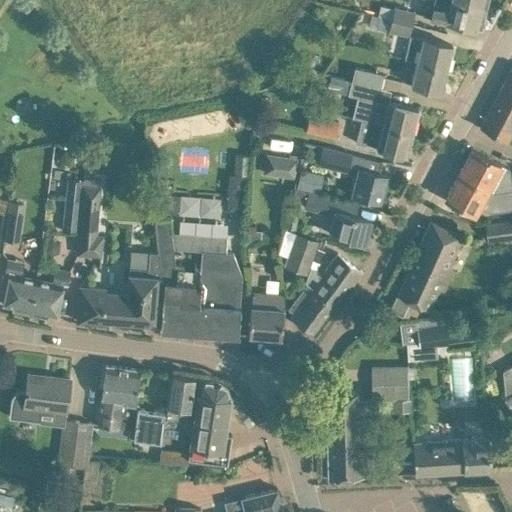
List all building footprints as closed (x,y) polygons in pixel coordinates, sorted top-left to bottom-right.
[(487,6),(462,0),(434,0),(430,17),(481,29),(487,6)] [(382,5),(379,15),(411,23),(414,11),(394,6),(393,8),(382,5)] [(411,23),(379,15),(369,13),(366,25),(408,36),(411,23)] [(404,58),(416,61),(416,60),(446,67),(452,44),(409,34),(404,58)] [(416,60),(416,61),(410,84),(440,91),(446,67),(416,60)] [(511,65),(496,95),(511,103),(511,65)] [(354,66),(351,79),(380,86),(383,73),(354,66)] [(381,124),(381,123),(411,131),(417,107),(387,100),(377,98),(380,86),(351,79),(348,94),(373,100),(368,120),(369,121),(381,124)] [(511,103),(496,95),(479,126),(511,143),(511,103)] [(222,109),(199,115),(170,122),(174,137),(200,130),(202,136),(227,130),(222,109)] [(306,129),(334,136),(338,121),(310,113),(306,129)] [(381,124),(369,121),(366,134),(357,132),(355,142),(365,144),(366,143),(376,145),(376,147),(406,154),(411,131),(381,123),(381,124)] [(317,163),(346,170),(350,152),(321,145),(317,163)] [(458,172),(494,192),(495,192),(510,189),(511,188),(511,185),(509,168),(500,164),(500,163),(471,148),(458,172)] [(267,152),(263,173),(294,179),(298,158),(267,152)] [(234,173),(247,174),(249,155),(236,154),(234,173)] [(352,195),(360,197),(380,202),(387,174),(359,167),(352,195)] [(308,190),(319,193),(324,174),(302,169),(297,187),(308,190)] [(496,201),(511,198),(510,189),(495,192),(494,192),(458,172),(445,197),(474,213),(482,197),(490,201),(496,201)] [(69,177),(67,197),(64,229),(75,230),(79,198),(81,178),(69,177)] [(79,248),(94,250),(100,183),(85,182),(79,248)] [(308,190),(304,207),(333,214),(328,232),(353,239),(352,243),(368,247),(369,242),(365,240),(370,218),(355,214),(358,203),(338,198),(319,193),(308,190)] [(160,323),(160,327),(237,333),(239,313),(239,307),(241,274),(233,252),(201,249),(200,275),(183,274),(183,265),(175,265),(169,217),(154,219),(158,251),(160,265),(164,279),(160,323)] [(511,218),(485,222),(487,241),(511,237),(511,218)] [(461,234),(448,228),(429,219),(389,309),(401,314),(402,313),(406,314),(408,310),(415,314),(420,304),(428,308),(437,287),(444,290),(451,274),(444,271),(461,234)] [(7,220),(4,240),(19,242),(21,222),(7,220)] [(284,264),(305,272),(308,264),(317,240),(296,232),(284,264)] [(147,268),(129,266),(128,271),(127,271),(125,289),(79,285),(77,319),(77,320),(107,322),(107,320),(157,324),(157,323),(160,323),(164,279),(160,265),(158,251),(149,250),(147,268)] [(302,280),(306,283),(323,295),(322,296),(335,306),(361,270),(337,252),(321,274),(308,264),(305,272),(302,280)] [(2,303),(29,309),(36,276),(21,273),(24,260),(8,256),(5,271),(9,271),(2,303)] [(36,276),(29,309),(56,315),(62,283),(67,284),(71,270),(55,266),(52,279),(36,276)] [(322,296),(323,295),(306,283),(287,308),(293,312),(290,316),(314,334),(335,306),(322,296)] [(248,334),(280,336),(282,308),(280,308),(281,294),(252,291),(251,305),(250,305),(248,334)] [(447,324),(449,342),(479,337),(476,320),(447,324)] [(407,359),(420,358),(419,342),(406,342),(407,359)] [(507,393),(506,396),(504,397),(511,410),(511,363),(501,370),(507,393)] [(139,404),(135,404),(139,368),(105,364),(97,424),(129,428),(128,436),(160,441),(164,411),(138,407),(139,404)] [(410,371),(376,371),(376,399),(391,399),(410,399),(410,371)] [(162,434),(176,436),(180,407),(190,408),(194,376),(171,372),(162,434)] [(9,416),(37,420),(39,408),(65,412),(70,379),(49,376),(48,381),(26,378),(25,391),(20,390),(16,392),(13,395),(11,399),(9,416)] [(226,464),(228,450),(221,449),(229,397),(226,387),(224,384),(215,379),(199,377),(189,458),(194,459),(226,464)] [(325,390),(328,478),(362,476),(359,389),(325,390)] [(58,461),(85,464),(91,422),(63,419),(58,461)] [(412,442),(414,474),(490,469),(488,437),(412,442)] [(29,503),(44,507),(50,481),(35,477),(29,503)] [(282,511),(280,499),(279,500),(276,488),(240,496),(243,509),(230,511),(282,511)]
